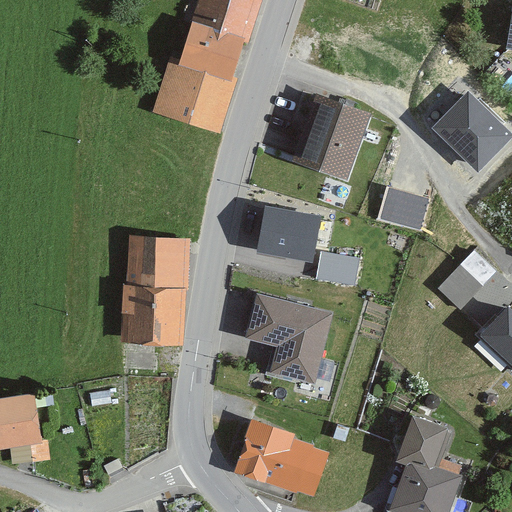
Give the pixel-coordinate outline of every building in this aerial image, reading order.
[(203,0),(196,24),(252,41),(264,0),(203,0)] [(222,137),(252,41),(196,24),(184,63),(173,60),(155,117),(222,137)] [(498,132),(432,90),(407,130),(473,172),(498,132)] [(369,123),(317,103),(295,162),(347,181),(369,123)] [(323,207),(275,199),(267,250),(315,258),(323,207)] [(189,244),(125,240),(118,346),(182,350),(189,244)] [(319,277),(358,280),(360,249),(321,246),(319,277)] [(439,299),(460,318),(496,280),(476,260),(439,299)] [(333,316),(256,292),(241,341),(273,351),(266,373),(311,387),(333,316)] [(483,336),(511,359),(511,312),(507,308),(483,336)] [(39,396),(0,401),(0,451),(46,446),(39,396)] [(295,433),(246,419),(234,459),(240,479),(312,503),(324,461),(289,450),(295,433)] [(409,462),(390,511),(448,511),(460,481),(432,471),(446,433),(412,420),(398,459),(409,462)]
